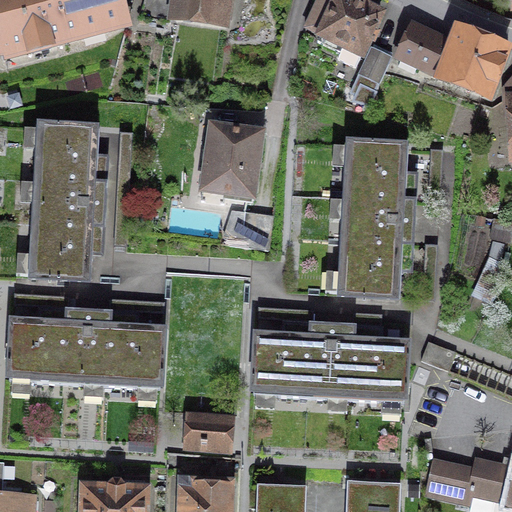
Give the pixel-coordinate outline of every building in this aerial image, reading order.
[(0,0),(0,35),(5,52),(122,21),(117,2),(124,0),(0,0)] [(176,25),(177,15),(221,21),(224,0),(144,0),(139,20),(176,25)] [(338,60),(355,68),(362,56),(369,41),(370,41),(376,29),(375,28),(381,16),(346,0),(319,0),(306,29),(321,36),(318,43),(341,54),(338,60)] [(434,74),(447,47),(413,31),(400,59),(433,74),(434,74)] [(447,47),(434,74),(446,78),(445,80),(485,95),(501,51),(467,38),(467,39),(458,35),(454,45),(449,43),(447,47)] [(392,59),(371,49),(358,76),(360,76),(351,94),(356,97),(354,102),(369,107),(392,59)] [(199,197),(253,205),(264,137),(210,128),(199,197)] [(89,134),(42,131),(34,279),(81,281),(89,134)] [(400,151),(353,148),(344,298),(390,301),(400,151)] [(269,244),(275,219),(254,214),(248,239),(269,244)] [(476,296),(497,303),(509,265),(488,258),(476,296)] [(68,324),(14,321),(10,383),(160,392),(163,329),(108,326),(109,317),(69,314),(68,324)] [(312,338),(257,335),(254,397),(404,405),(407,343),(352,340),(353,330),(313,328),(312,338)] [(190,447),(223,449),(225,424),(192,422),(190,447)] [(426,497),(498,511),(511,511),(511,478),(434,461),(426,497)] [(183,483),(182,511),(229,511),(230,486),(196,485),(196,483),(183,483)] [(149,511),(151,489),(81,485),(78,511),(149,511)] [(401,511),(402,488),(346,487),(345,511),(401,511)] [(305,511),(306,493),(260,491),(258,511),(305,511)] [(42,511),(43,499),(0,496),(0,511),(42,511)]
